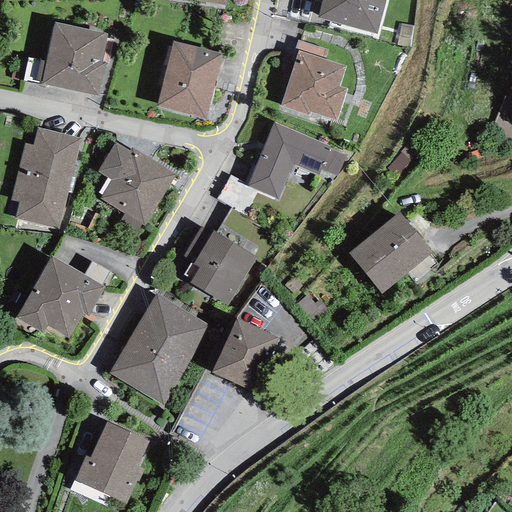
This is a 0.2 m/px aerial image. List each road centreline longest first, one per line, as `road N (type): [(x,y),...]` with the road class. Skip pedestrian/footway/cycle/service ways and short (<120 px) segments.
road 1 (residential): [(511,271),(338,382),(220,469),(182,511)]
road 2 (residential): [(84,378),(223,147)]
road 3 (residential): [(223,147),(0,105)]
road 4 (residential): [(223,147),(239,120),(264,0)]
